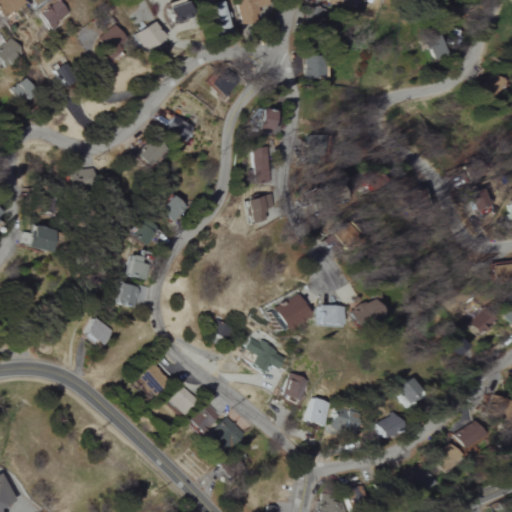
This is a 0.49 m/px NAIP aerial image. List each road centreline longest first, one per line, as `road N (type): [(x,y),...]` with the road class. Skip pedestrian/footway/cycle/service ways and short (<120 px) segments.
road 1 (residential): [(306,472),(167,341),(154,301),(182,243),(220,206),(226,125),(283,51)]
road 2 (residential): [(283,51),(207,58),(107,146),(45,132),(15,158),(0,259)]
road 3 (residential): [(511,242),(460,243),(431,180),(382,110),(393,96),(466,71),(496,0)]
road 4 (residential): [(288,0),(283,51),(291,94),(275,178),(326,282)]
road 5 (residential): [(302,511),(306,472),(367,467),(511,362)]
road 6 (residential): [(0,377),(32,369),(69,380),(205,511)]
